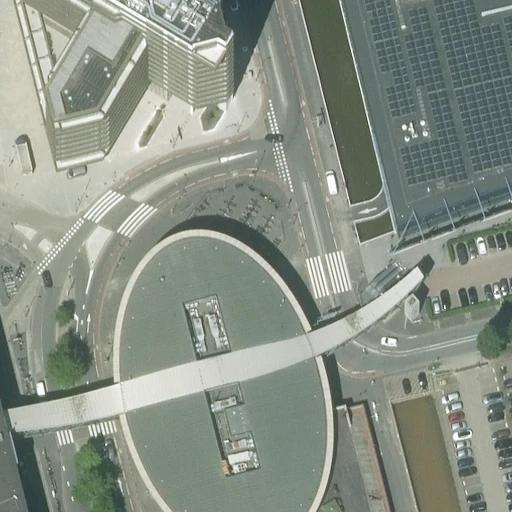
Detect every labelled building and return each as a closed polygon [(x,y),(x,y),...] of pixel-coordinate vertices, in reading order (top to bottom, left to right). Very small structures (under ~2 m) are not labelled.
[(220,71),(195,56),(170,41),(194,0),(17,0),(22,17),(15,19),(17,32),(19,45),(21,58),(24,71),(27,84),(30,96),(34,109),(39,121),(44,133),(51,131),(60,171),(97,162),(142,88),(192,117),(193,116),(218,109),(225,114),(232,102),(225,97),(219,72),(220,71)] [(511,0),(343,0),(382,183),(388,210),(389,211),(396,241),(409,236),(421,231),(434,226),(447,221),(460,216),(473,212),(486,207),(499,203),(511,198),(511,0)] [(388,511),(363,410),(323,419),(319,397),(322,396),(321,393),(319,394),(317,386),(315,379),(312,371),(311,366),(310,363),(309,361),(307,357),(306,354),(305,351),(304,348),(300,341),(298,336),(295,330),(291,324),(285,314),(281,308),(277,303),(274,300),(270,294),(265,289),(259,284),(256,281),(250,276),(244,272),(241,270),(234,266),(231,264),(227,263),(224,261),(217,259),(213,258),(210,258),(203,257),(196,257),(192,257),(189,258),(186,258),(182,259),(179,260),(173,263),(167,266),(164,268),(161,270),(158,272),(156,274),(153,277),(151,279),(149,282),(144,288),(139,295),(137,299),(135,303),(134,306),(132,310),(131,314),(129,319),(128,323),(126,327),(125,332),(124,336),(123,345),(122,350),(121,358),(121,363),(120,371),(120,379),(121,383),(121,387),(122,401),(122,407),(123,413),(124,420),(126,428),(128,435),(130,444),(133,453),(136,462),(140,471),(144,479),(148,488),(152,496),(157,504),(161,510),(162,511),(388,511)] [(311,346),(305,351),(306,354),(307,357),(309,361),(310,363),(311,366),(312,371),(320,367),(368,338),(390,321),(412,302),(404,291),(373,314),(375,307),(369,303),(364,298),(358,305),(361,321),(311,346)] [(2,430),(8,454),(126,428),(124,420),(123,413),(122,407),(122,401),(2,430)] [(0,511),(22,511),(16,484),(16,481),(15,481),(8,454),(7,449),(2,430),(2,427),(1,425),(1,422),(0,422),(0,421),(0,511)]
